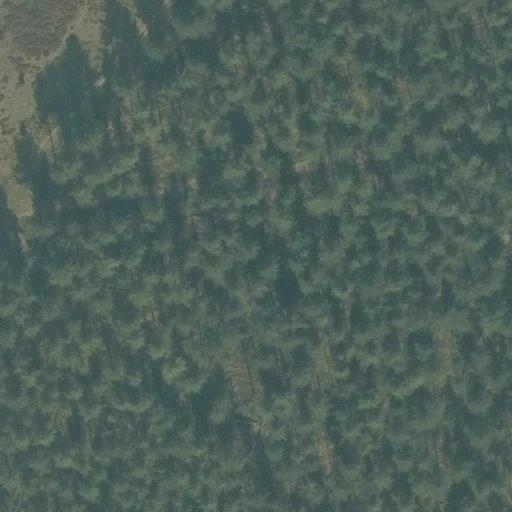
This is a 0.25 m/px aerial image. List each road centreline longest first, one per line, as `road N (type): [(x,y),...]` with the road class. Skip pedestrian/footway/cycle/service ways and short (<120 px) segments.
road 1 (track): [(511,136),(0,211)]
road 2 (track): [(0,229),(322,511)]
road 3 (track): [(0,191),(175,0)]
road 4 (track): [(511,364),(492,511)]
